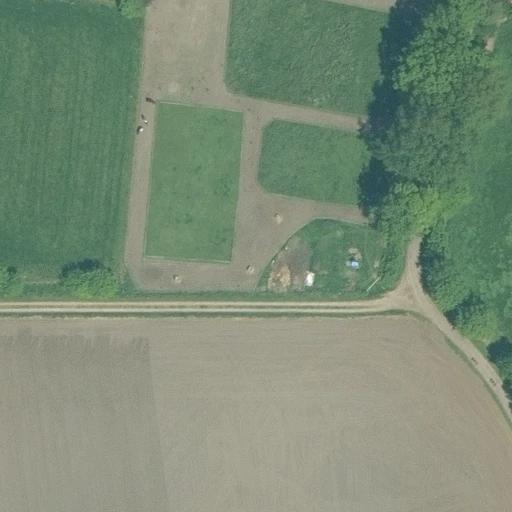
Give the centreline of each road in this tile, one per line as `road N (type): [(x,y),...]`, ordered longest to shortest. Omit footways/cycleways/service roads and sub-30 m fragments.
road 1 (unclassified): [(511,414),(430,314),(411,264),(473,0)]
road 2 (track): [(419,296),(350,309),(0,306)]
